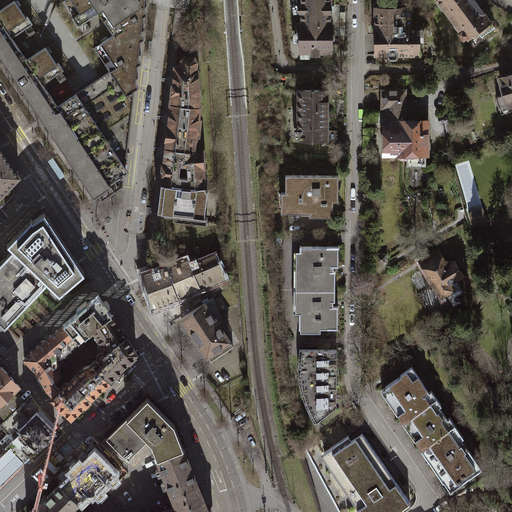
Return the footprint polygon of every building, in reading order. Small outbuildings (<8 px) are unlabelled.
[(0,57),(4,64),(21,52),(11,37),(33,23),(28,16),(25,17),(14,0),(0,9),(0,57)] [(64,0),(63,1),(73,16),(71,18),(77,27),(98,13),(103,20),(131,0),(64,0)] [(113,34),(101,43),(111,58),(104,63),(109,71),(133,104),(134,90),(138,87),(136,82),(137,65),(141,62),(138,59),(140,41),(144,38),(141,34),(143,16),(147,14),(144,9),(144,0),(131,0),(103,20),(113,34)] [(301,12),(301,23),(331,23),(331,11),(334,11),(334,5),(331,5),(330,0),(300,0),(301,4),(297,8),(301,12)] [(437,0),(467,40),(491,22),(479,5),(481,4),(477,0),(437,0)] [(387,7),(374,7),(374,55),(387,55),(389,58),(395,58),(398,55),(420,55),(420,35),(415,35),(415,28),(404,28),(404,7),(393,7),(393,4),(387,4),(387,7)] [(299,23),(299,52),(312,52),(312,55),(319,55),(319,53),(338,53),(338,43),(332,43),(332,40),(334,40),(334,35),(333,35),(333,23),(331,23),(301,23),(299,23)] [(57,63),(46,46),(26,59),(21,52),(4,64),(34,110),(52,98),(42,84),(64,70),(59,62),(57,63)] [(185,57),(175,65),(170,104),(197,107),(199,96),(196,61),(194,57),(185,57)] [(109,71),(76,93),(125,166),(133,104),(109,71)] [(504,94),(495,97),(501,115),(511,111),(511,74),(499,78),(504,94)] [(328,89),(297,89),(297,129),(294,129),(294,138),(298,138),(298,141),(321,141),(328,141),(328,130),(328,118),(330,118),(330,112),(328,112),(328,89)] [(384,124),(385,153),(398,153),(401,156),(406,156),(406,164),(425,164),(425,154),(429,150),(429,142),(427,141),(427,121),(405,121),(405,89),(382,90),(382,107),(386,107),(387,124),(384,124)] [(34,110),(98,203),(122,187),(124,174),(128,170),(125,166),(76,93),(57,106),(52,98),(34,110)] [(197,107),(170,104),(165,148),(194,151),(199,107),(197,107)] [(338,130),(328,130),(328,141),(321,141),(321,146),(338,146),(338,130)] [(0,196),(19,176),(12,165),(9,160),(0,146),(0,196)] [(194,151),(165,148),(161,183),(204,189),(203,152),(194,151)] [(338,175),(285,175),(285,212),(321,212),(321,216),(333,216),(333,194),(339,194),(338,175)] [(204,189),(161,183),(157,210),(205,216),(208,189),(204,189)] [(85,273),(45,212),(33,220),(32,218),(7,244),(13,249),(0,262),(0,322),(5,327),(48,282),(60,294),(85,273)] [(338,247),(300,246),(299,290),(334,290),(334,266),(338,266),(338,247)] [(438,249),(419,260),(428,274),(426,279),(431,286),(435,286),(442,297),(446,294),(453,306),(461,301),(457,295),(464,291),(457,280),(464,275),(454,259),(451,261),(445,260),(438,249)] [(190,266),(185,252),(168,258),(170,265),(167,266),(178,297),(200,288),(190,266)] [(386,254),(376,254),(376,261),(381,264),(386,261),(386,254)] [(224,275),(215,255),(196,263),(195,260),(192,261),(193,265),(190,266),(200,288),(226,277),(225,274),(224,275)] [(167,266),(143,274),(154,307),(178,299),(178,297),(167,266)] [(299,290),(299,328),(337,328),(338,305),(333,305),(334,290),(299,290)] [(110,312),(98,294),(88,303),(86,300),(76,308),(79,311),(64,324),(79,341),(93,329),(110,312)] [(205,303),(216,319),(223,314),(223,313),(228,309),(220,297),(215,300),(213,298),(205,303)] [(216,319),(205,303),(182,318),(183,320),(182,321),(181,324),(184,328),(187,329),(189,328),(201,346),(199,347),(199,350),(201,354),(204,355),(206,354),(211,362),(233,347),(229,341),(230,340),(216,319)] [(110,312),(93,329),(101,341),(99,343),(104,351),(125,335),(110,312)] [(79,341),(64,324),(24,358),(38,373),(46,390),(53,396),(60,388),(54,381),(60,376),(60,369),(58,366),(64,361),(61,358),(73,348),(72,347),(79,341)] [(137,353),(125,335),(104,351),(93,362),(109,378),(128,360),(129,361),(137,353)] [(336,349),(298,348),(298,361),(336,362),(336,349)] [(298,374),(336,374),(336,362),(298,361),(298,374)] [(109,378),(93,362),(89,365),(83,366),(71,378),(90,397),(102,385),(104,386),(110,380),(109,378)] [(0,411),(7,418),(17,408),(24,402),(13,391),(19,385),(1,366),(0,366),(0,411)] [(401,375),(386,386),(401,408),(396,412),(402,421),(407,417),(436,397),(431,390),(429,391),(412,366),(400,373),(401,375)] [(298,374),(300,387),(336,387),(336,374),(298,374)] [(90,397),(71,378),(60,388),(53,396),(52,396),(59,403),(56,405),(61,410),(64,408),(71,416),(83,404),(85,405),(91,398),(90,397)] [(300,387),(304,399),(336,399),(336,387),(300,387)] [(174,423),(148,397),(106,438),(128,460),(148,440),(151,443),(157,458),(184,447),(174,423)] [(421,446),(425,444),(454,424),(449,416),(447,418),(439,406),(441,405),(436,397),(407,417),(419,434),(415,437),(421,446)] [(314,422),(336,406),(336,399),(304,399),(314,422)] [(29,457),(56,431),(36,411),(28,419),(17,408),(7,418),(0,424),(0,425),(7,434),(6,434),(12,440),(29,457)] [(444,480),(450,489),(481,468),(460,438),(463,436),(454,424),(425,444),(448,477),(444,480)] [(349,435),(324,451),(360,504),(356,506),(360,511),(393,511),(410,501),(362,431),(351,438),(349,435)] [(12,440),(6,447),(8,449),(22,463),(29,457),(12,440)] [(198,484),(184,447),(157,458),(172,494),(198,484)] [(22,463),(8,449),(0,456),(0,486),(10,475),(22,463)] [(60,483),(30,511),(67,511),(78,501),(60,483)] [(173,507),(166,511),(210,511),(198,484),(172,494),(175,501),(176,501),(178,507),(176,508),(174,508),(173,507)] [(479,501),(462,511),(486,511),(481,504),(479,501)] [(503,511),(500,511),(498,509),(500,507),(496,503),(493,501),(489,501),(485,502),(481,504),(486,511),(503,511)]
